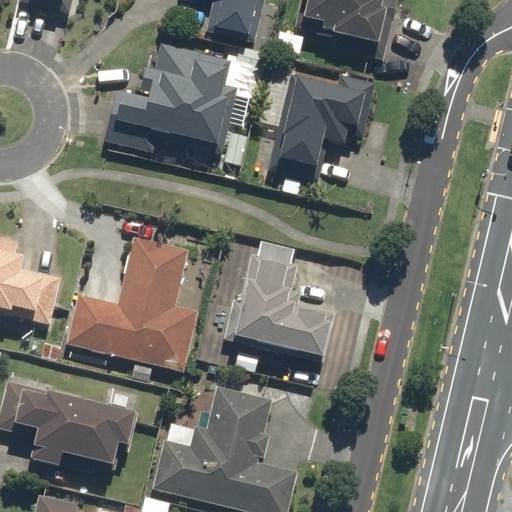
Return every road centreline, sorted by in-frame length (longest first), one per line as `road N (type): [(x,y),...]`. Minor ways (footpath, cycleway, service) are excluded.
road 1 (residential): [(351,511),(444,126),(467,63),(511,29)]
road 2 (secondary): [(492,364),(452,511)]
road 3 (residential): [(0,64),(21,66),(41,94),(43,119),(25,145),(0,148)]
